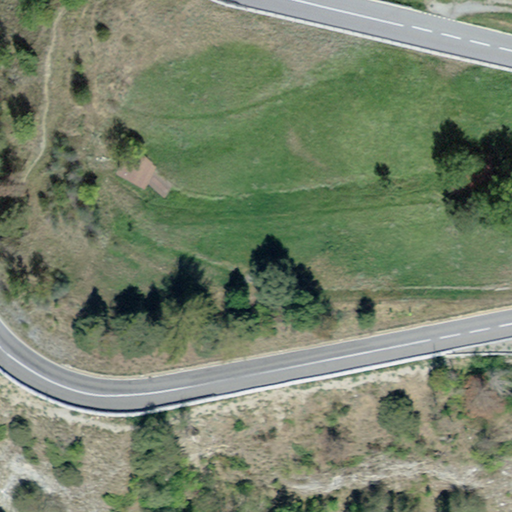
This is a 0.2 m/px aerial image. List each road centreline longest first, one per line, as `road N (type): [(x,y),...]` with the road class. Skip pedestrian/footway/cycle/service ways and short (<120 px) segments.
road 1 (primary): [(0,345),(44,377),(103,395),(511,322)]
road 2 (primary): [(511,50),(307,0)]
